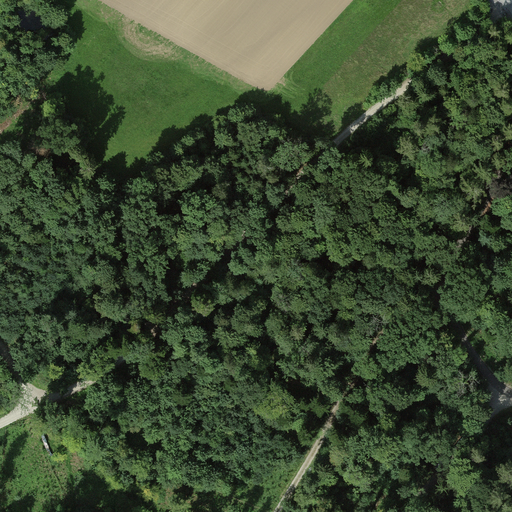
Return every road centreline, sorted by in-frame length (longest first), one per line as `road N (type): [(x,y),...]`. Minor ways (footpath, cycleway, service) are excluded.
road 1 (track): [(36,407),(102,374),(154,331),(280,194),(501,9),(511,32)]
road 2 (track): [(276,511),(372,349),(395,325),(449,306)]
road 3 (track): [(511,151),(447,269),(449,306)]
road 4 (track): [(423,511),(507,395)]
